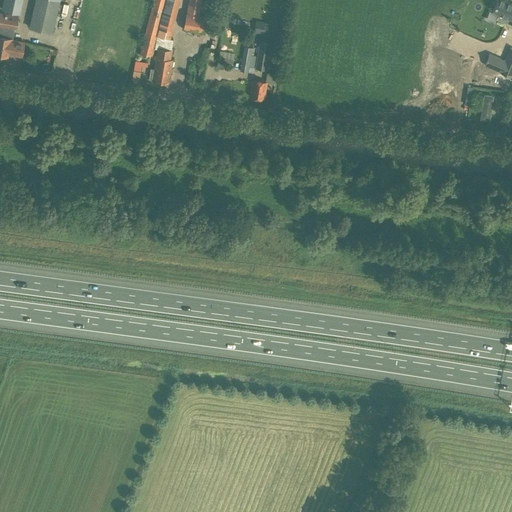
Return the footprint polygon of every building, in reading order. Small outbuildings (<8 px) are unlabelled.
[(20,12),(22,0),(3,0),(1,8),(20,12)] [(53,32),(60,0),(58,0),(35,0),(30,26),(53,32)] [(153,0),(140,53),(153,56),(155,44),(158,45),(154,72),(155,72),(154,80),(168,82),(169,73),(171,74),(173,58),(171,58),(173,49),(171,48),(172,38),(170,37),(179,0),(153,0)] [(198,14),(199,0),(188,0),(184,28),(204,32),(207,16),(198,14)] [(511,2),(505,0),(496,0),(492,11),(499,14),(498,18),(506,22),(508,17),(511,19),(511,26),(511,2)] [(0,53),(8,55),(8,51),(12,52),(12,53),(22,55),(24,41),(12,39),(14,28),(16,28),(18,14),(0,11),(0,53)] [(266,34),(268,22),(256,20),(254,31),(266,34)] [(79,48),(83,35),(76,33),(72,46),(79,48)] [(266,68),(270,41),(260,39),(257,55),(251,54),(253,47),(244,45),(240,70),(248,71),(249,65),(266,68)] [(489,53),(484,64),(511,75),(511,72),(511,47),(510,47),(505,59),(489,53)] [(233,63),(233,60),(218,57),(216,68),(224,69),(225,62),(233,63)] [(138,82),(140,71),(133,70),(131,81),(138,82)] [(264,98),(267,81),(253,79),(250,96),(264,98)] [(483,94),(480,119),(489,120),(493,96),(483,94)]
